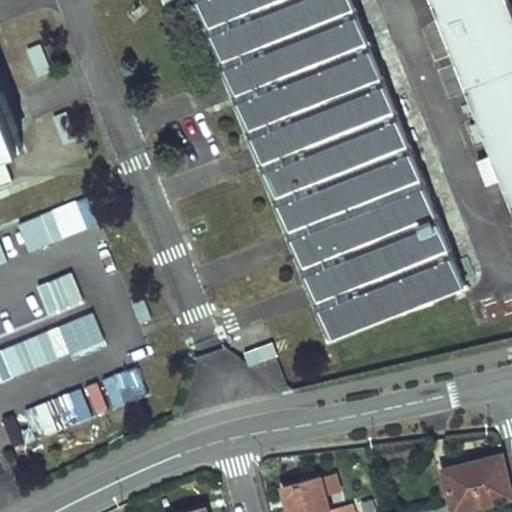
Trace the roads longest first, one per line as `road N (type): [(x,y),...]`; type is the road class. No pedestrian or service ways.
road 1 (tertiary): [(229,439),(511,381)]
road 2 (tertiary): [(57,511),(178,454),(229,439)]
